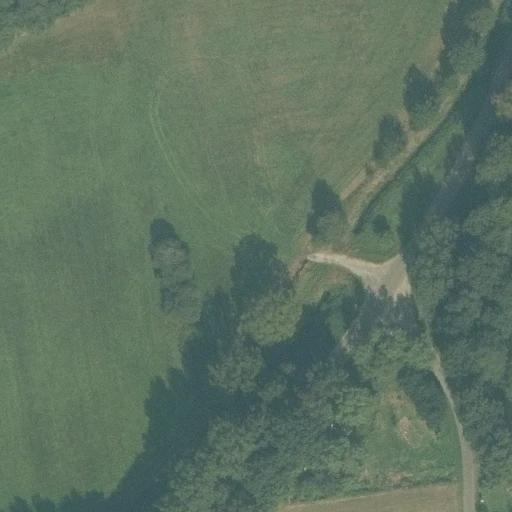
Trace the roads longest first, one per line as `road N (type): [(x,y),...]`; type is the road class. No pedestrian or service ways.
road 1 (track): [(388,301),(365,274),(322,260),(297,272),(140,490),(99,511)]
road 2 (unclassified): [(217,511),(388,301)]
road 3 (unclassified): [(388,301),(511,60)]
road 4 (unclassified): [(474,511),(473,444),(453,391),(388,301)]
